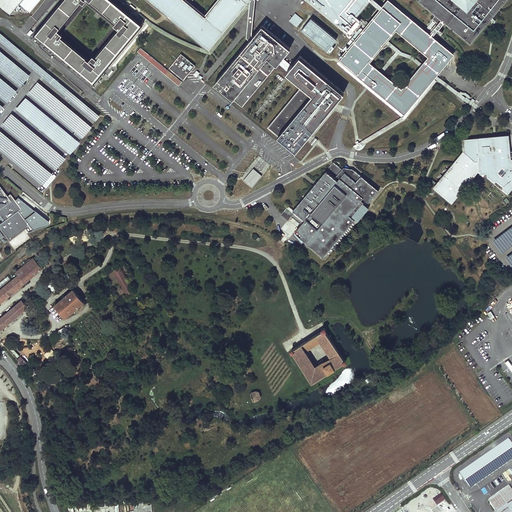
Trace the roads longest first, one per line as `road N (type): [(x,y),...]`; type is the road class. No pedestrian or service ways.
road 1 (tertiary): [(0,352),(29,395),(55,511)]
road 2 (tertiary): [(376,511),(511,417)]
road 3 (track): [(171,385),(291,300)]
road 4 (track): [(26,511),(16,492),(19,414),(0,392)]
